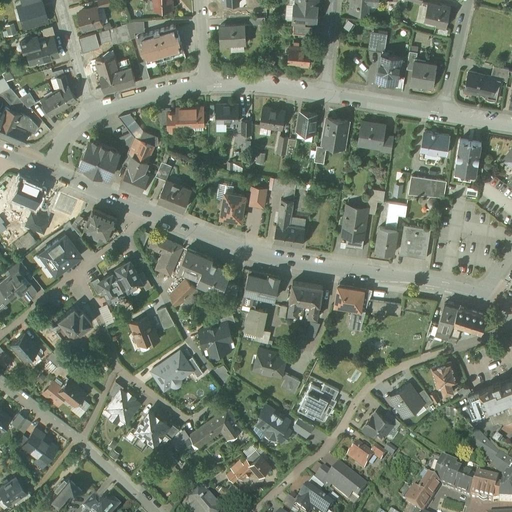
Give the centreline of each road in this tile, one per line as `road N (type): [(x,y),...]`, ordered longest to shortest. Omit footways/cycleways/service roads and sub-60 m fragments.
road 1 (residential): [(482,293),(259,258),(139,212)]
road 2 (residential): [(511,325),(381,375),(328,446),(255,511)]
road 3 (residential): [(0,382),(79,439),(157,511)]
road 4 (residential): [(78,272),(114,366),(185,420)]
road 5 (residential): [(128,233),(222,385)]
road 6 (residential): [(442,117),(323,96)]
